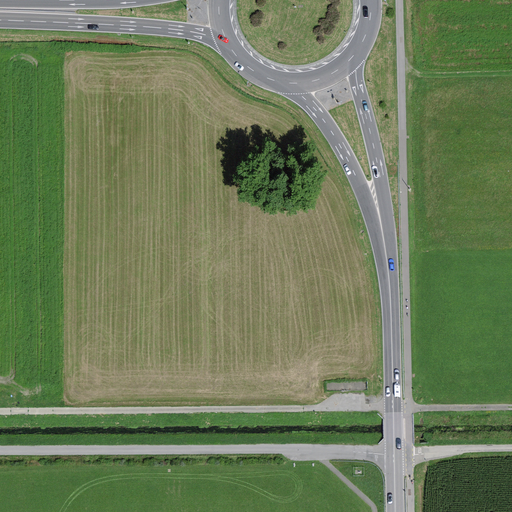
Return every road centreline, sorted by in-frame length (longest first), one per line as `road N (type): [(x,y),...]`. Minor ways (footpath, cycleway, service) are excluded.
road 1 (unclassified): [(0,452),(393,453)]
road 2 (track): [(392,407),(0,412)]
road 3 (trunk): [(0,20),(176,29),(227,41)]
road 4 (primary): [(393,453),(384,243)]
road 5 (primary): [(280,80),(332,133),(384,243)]
road 6 (primary): [(384,243),(353,54)]
road 7 (track): [(392,407),(511,408)]
